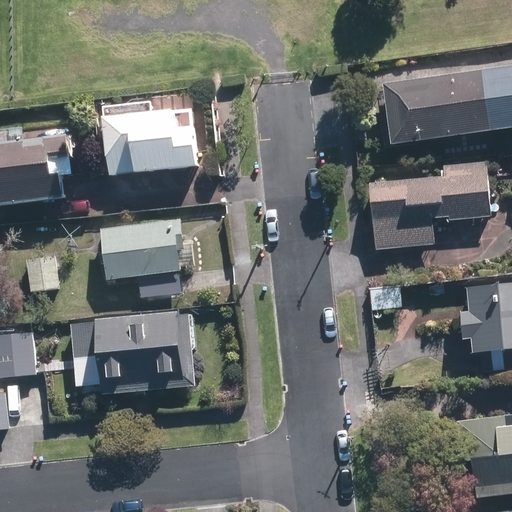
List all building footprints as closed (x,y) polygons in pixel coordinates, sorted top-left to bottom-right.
[(490,128),(511,124),(511,62),(482,67),(490,128)] [(391,141),(490,128),(482,67),(385,80),(383,80),(384,87),(391,141)] [(172,108),(103,115),(107,155),(108,155),(110,173),(198,164),(194,125),(174,127),(172,108)] [(0,141),(0,205),(67,198),(64,173),(64,172),(55,174),(53,158),(56,158),(73,156),(70,133),(0,141)] [(449,217),(493,213),(487,159),(445,162),(446,173),(371,179),(377,246),(380,245),(435,240),(433,215),(448,213),(448,214),(449,217)] [(181,218),(101,227),(106,278),(181,269),(181,266),(194,264),(191,241),(184,242),(181,218)] [(59,288),(56,254),(28,256),(31,290),(59,288)] [(181,272),(143,276),(145,300),(183,296),(181,272)] [(511,280),(465,285),(467,308),(459,309),(461,337),(470,337),(471,350),(481,349),(482,349),(483,369),(511,366),(511,280)] [(399,284),(368,288),(372,312),(402,307),(399,284)] [(197,384),(191,312),(179,314),(179,311),(99,318),(98,321),(74,324),(77,357),(100,354),(104,392),(197,384)] [(0,375),(38,372),(35,331),(0,333),(0,375)] [(0,426),(9,426),(6,390),(0,390),(0,426)] [(511,412),(455,419),(455,420),(459,458),(471,457),(475,496),(511,491),(511,412)]
